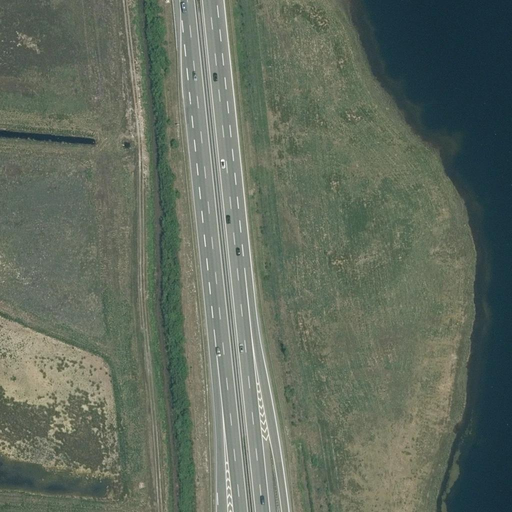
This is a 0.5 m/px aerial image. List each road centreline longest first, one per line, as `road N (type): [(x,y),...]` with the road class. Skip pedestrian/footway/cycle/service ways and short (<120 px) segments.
road 1 (track): [(160,511),(123,0)]
road 2 (motorway): [(184,0),(220,331)]
road 3 (motorway): [(238,270),(209,0)]
road 4 (motorway): [(283,511),(238,270)]
road 5 (motorway): [(263,511),(238,270)]
road 6 (motorway): [(220,331),(239,511)]
road 7 (motorway): [(220,331),(220,511)]
